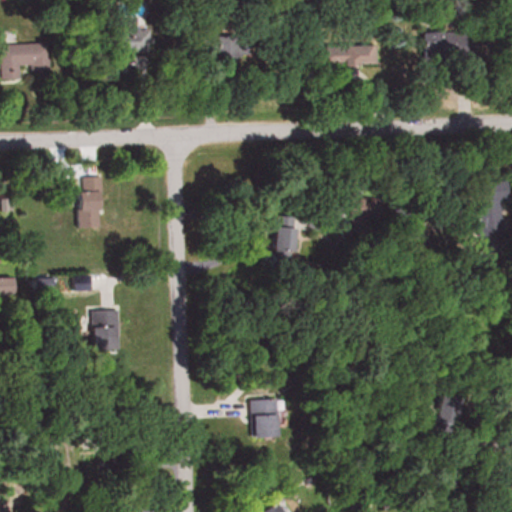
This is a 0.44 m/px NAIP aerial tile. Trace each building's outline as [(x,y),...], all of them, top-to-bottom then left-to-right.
[(105,74),(122,74),(122,53),(146,53),(146,28),(104,28),(105,74)] [(417,57),(461,57),(461,33),(417,32),(417,57)] [(231,59),(230,37),(199,38),(199,60),(231,59)] [(0,45),(0,82),(16,82),(15,68),(26,68),(26,75),(45,74),(44,45),(0,45)] [(371,47),(310,47),(310,68),(371,68),(371,47)] [(78,190),(70,191),(74,223),(101,220),(97,177),(76,179),(78,190)] [(469,183),(469,239),(499,239),(499,203),(503,203),(503,183),(469,183)] [(307,231),(358,234),(359,220),(373,221),(374,199),(327,197),(326,210),(308,209),(307,231)] [(285,263),(287,216),(267,215),(265,262),(285,263)] [(8,280),(0,279),(0,293),(8,294),(8,280)] [(88,311),(88,337),(115,337),(115,311),(88,311)] [(246,438),(272,438),(272,400),(246,400),(246,438)]
